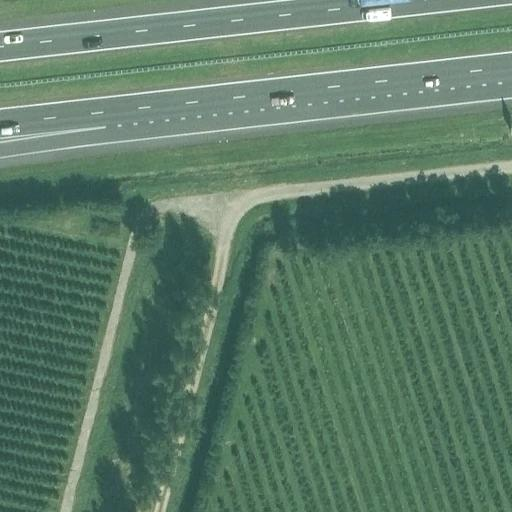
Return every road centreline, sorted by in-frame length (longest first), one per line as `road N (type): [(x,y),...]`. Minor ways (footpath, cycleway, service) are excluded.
road 1 (motorway): [(415,0),(0,46)]
road 2 (motorway): [(103,112),(511,67)]
road 3 (unknown): [(166,511),(246,195)]
